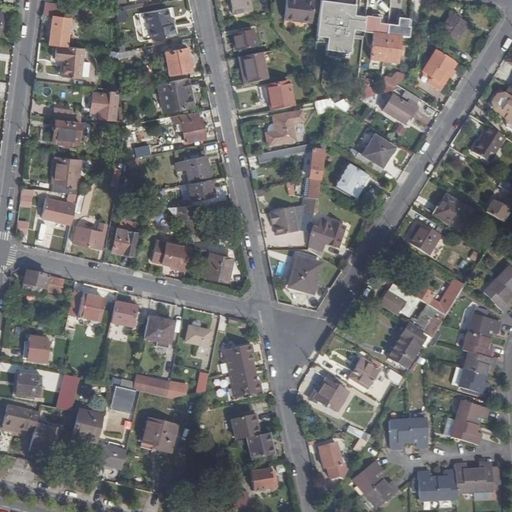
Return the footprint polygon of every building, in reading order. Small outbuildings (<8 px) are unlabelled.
[(249,0),(230,0),(233,15),(252,11),(249,0)] [(313,0),(302,0),(300,0),(285,0),(284,20),(311,23),(312,10),(313,0)] [(363,32),(365,16),(355,15),(356,5),(320,0),(319,11),(316,38),(332,40),(331,52),(360,56),(363,32)] [(171,24),(170,17),(168,8),(144,13),(146,23),(149,22),(152,40),(176,35),(174,24),(171,24)] [(125,9),(117,10),(118,23),(127,21),(125,9)] [(386,35),(387,24),(381,24),(382,15),(372,14),(371,17),(365,16),(363,32),(373,34),(386,35)] [(451,15),(440,31),(456,41),(467,25),(451,15)] [(53,16),(49,44),(56,45),(65,46),(67,32),(73,32),(74,21),(69,20),(69,18),(60,17),(56,16),(53,16)] [(387,24),(386,35),(399,37),(408,38),(411,20),(399,19),(398,26),(387,24)] [(234,41),(236,51),(256,47),(252,30),(234,34),(235,41),(234,41)] [(369,60),(382,62),(386,35),(373,34),(369,60)] [(386,35),(382,62),(382,65),(389,66),(389,63),(395,64),(399,37),(386,35)] [(65,46),(56,45),(53,61),(65,62),(64,69),(62,69),(61,78),(80,80),(83,48),(65,46)] [(171,74),(191,69),(186,47),(166,51),(171,74)] [(449,68),(453,61),(434,50),(420,72),(429,78),(428,80),(438,86),(445,75),(447,75),(448,74),(449,73),(450,71),(449,70),(449,68)] [(119,62),(119,52),(109,51),(108,61),(119,62)] [(244,68),(247,83),(267,80),(262,53),(240,57),(242,68),(244,68)] [(97,82),(99,57),(92,56),(91,63),(89,63),(88,66),(91,66),(89,81),(97,82)] [(452,70),(456,63),(453,61),(449,68),(449,70),(450,71),(449,73),(448,74),(447,75),(445,75),(438,86),(436,89),(441,92),(454,72),(452,70)] [(384,78),(381,84),(383,85),(392,88),(396,85),(404,77),(398,71),(389,80),(384,78)] [(417,77),(436,89),(438,86),(428,80),(429,78),(420,72),(417,77)] [(187,78),(158,84),(160,93),(163,92),(167,111),(193,106),(187,78)] [(265,86),(270,111),(292,107),(287,82),(265,86)] [(383,85),(381,84),(379,90),(389,95),(392,88),(383,85)] [(363,90),(366,98),(373,95),(370,87),(363,90)] [(115,120),(118,93),(109,91),(109,94),(100,93),(100,94),(92,93),(90,110),(98,111),(97,118),(115,120)] [(498,91),(491,102),(492,110),(499,114),(498,115),(504,118),(506,127),(511,130),(511,128),(511,98),(509,97),(498,91)] [(400,102),(391,97),(381,113),(403,125),(405,122),(408,123),(415,110),(412,109),(416,103),(404,95),(400,102)] [(317,114),(333,111),(334,104),(330,99),(315,102),(317,114)] [(56,110),(55,118),(71,120),(72,113),(72,112),(56,110)] [(185,142),(205,137),(201,117),(199,117),(198,112),(187,114),(187,115),(173,118),(174,123),(181,122),(185,142)] [(268,147),(295,141),(292,124),(304,122),(302,112),(272,118),(275,132),(266,134),(268,147)] [(72,113),(71,120),(80,121),(80,116),(77,113),(72,113)] [(63,143),(69,143),(77,145),(80,124),(55,121),(55,123),(54,123),(53,129),(54,129),(52,141),(63,143)] [(395,132),(404,135),(406,128),(398,124),(395,132)] [(488,162),(504,136),(485,125),(480,132),(482,133),(471,151),(488,162)] [(354,151),(350,156),(378,173),(390,154),(387,153),(391,147),(374,136),(362,156),(354,151)] [(327,141),(258,155),(260,163),(284,159),(284,156),(312,151),(308,179),(312,179),(309,198),(316,200),(317,198),(316,198),(319,180),(320,180),(323,165),(321,165),(323,151),(325,152),(327,141)] [(461,153),(452,148),(448,154),(457,159),(461,153)] [(469,167),(473,161),(461,153),(457,159),(469,167)] [(185,160),(177,161),(179,170),(186,168),(189,180),(209,176),(206,156),(185,159),(185,160)] [(55,158),(51,192),(76,195),(80,161),(55,158)] [(135,158),(123,160),(122,163),(126,164),(131,169),(137,168),(135,158)] [(120,174),(122,163),(119,163),(115,167),(114,173),(120,174)] [(335,187),(349,195),(357,183),(362,186),(368,176),(349,164),(335,187)] [(112,183),(118,185),(120,174),(114,173),(112,183)] [(213,195),(210,179),(188,184),(191,199),(213,195)] [(503,222),(511,207),(511,184),(502,179),(497,186),(509,193),(501,206),(492,201),(485,211),(502,221),(503,222)] [(88,188),(82,192),(92,194),(95,182),(88,188)] [(21,190),(19,206),(30,207),(32,191),(21,190)] [(82,192),(78,195),(77,202),(74,213),(82,215),(83,212),(88,214),(92,194),(82,192)] [(458,230),(470,210),(445,194),(433,214),(458,230)] [(309,198),(303,198),(303,204),(306,204),(301,231),(309,232),(312,216),(313,216),(316,200),(309,198)] [(58,218),(73,222),(74,213),(77,202),(75,202),(74,205),(47,199),(43,219),(57,222),(58,218)] [(197,217),(196,205),(167,208),(169,210),(177,219),(183,219),(183,226),(187,230),(194,230),(193,217),(197,217)] [(269,213),(271,222),(273,222),(274,225),(276,236),(297,232),(293,207),(272,211),(271,213),(269,213)] [(27,234),(28,220),(18,219),(17,233),(27,234)] [(308,250),(318,256),(323,243),(336,248),(344,228),(320,219),(317,230),(312,228),(308,250)] [(445,237),(449,232),(437,225),(434,230),(419,221),(406,241),(428,254),(440,234),(445,237)] [(100,249),(105,224),(98,222),(97,231),(77,226),(73,243),(100,249)] [(132,255),(137,233),(116,229),(111,252),(121,255),(122,253),(132,255)] [(191,234),(193,243),(209,240),(208,231),(191,234)] [(187,272),(191,248),(157,240),(152,261),(172,266),(178,267),(178,270),(187,272)] [(472,250),(468,260),(476,262),(479,253),(472,250)] [(228,270),(230,257),(211,253),(205,276),(228,282),(231,270),(228,270)] [(411,265),(420,270),(426,261),(417,256),(411,265)] [(320,264),(296,258),(294,267),(297,268),(291,287),(312,293),(320,264)] [(502,314),(509,305),(506,302),(511,295),(511,271),(507,268),(482,295),(502,314)] [(33,272),(26,270),(21,291),(42,296),(44,291),(60,294),(63,279),(33,272)] [(444,316),(464,285),(463,284),(454,279),(439,304),(429,297),(431,294),(416,285),(415,287),(413,285),(411,288),(413,289),(410,295),(434,310),(444,316)] [(397,314),(410,295),(392,284),(379,303),(397,314)] [(67,315),(77,317),(82,295),(72,293),(67,315)] [(82,295),(77,317),(98,321),(103,299),(82,295)] [(115,302),(110,323),(131,327),(136,306),(115,302)] [(431,338),(444,316),(434,310),(421,332),(431,338)] [(463,369),(458,386),(458,387),(485,395),(488,385),(482,384),(487,370),(491,371),(495,361),(488,359),(491,348),(486,347),(490,333),(496,334),(499,324),(472,316),(461,350),(468,352),(463,369)] [(173,322),(147,317),(142,338),(168,344),(173,322)] [(426,347),(431,338),(421,332),(407,323),(387,357),(405,368),(420,344),(426,347)] [(207,347),(210,331),(200,328),(192,327),(189,326),(186,341),(207,347)] [(45,342),(45,339),(30,337),(27,361),(46,363),(48,343),(45,342)] [(250,363),(252,362),(251,354),(253,353),(251,344),(224,350),(234,398),(261,392),(259,383),(257,383),(255,375),(253,375),(250,363)] [(352,372),(347,380),(348,381),(350,378),(367,389),(373,380),(374,380),(376,379),(378,378),(379,375),(379,373),(378,370),(379,369),(356,355),(348,369),(352,372)] [(458,386),(463,369),(456,367),(451,384),(458,386)] [(391,368),(386,376),(398,385),(404,378),(391,368)] [(200,372),(197,388),(204,389),(208,374),(200,372)] [(39,395),(41,377),(18,374),(16,395),(41,399),(41,395),(39,395)] [(47,392),(44,406),(70,411),(79,378),(74,377),(65,375),(60,395),(47,392)] [(134,376),(132,389),(139,391),(165,397),(168,383),(134,376)] [(322,392),(316,402),(326,408),(327,406),(336,412),(348,392),(326,378),(319,390),(322,392)] [(185,387),(168,383),(165,397),(172,398),(183,396),(185,387)] [(129,389),(116,386),(114,396),(126,398),(129,389)] [(313,400),(316,402),(322,392),(319,390),(313,400)] [(478,420),(483,422),(488,410),(462,399),(447,434),(474,445),(478,434),(472,433),(478,420)] [(35,423),(40,406),(28,403),(27,410),(7,405),(1,428),(12,430),(13,427),(19,429),(26,430),(33,432),(35,423)] [(72,437),(96,443),(103,415),(79,409),(72,437)] [(254,413),(231,419),(236,440),(247,437),(252,460),(273,454),(268,432),(259,434),(254,413)] [(140,446),(152,449),(153,444),(159,446),(158,449),(172,453),(172,452),(170,451),(177,426),(147,419),(142,441),(138,440),(138,441),(142,442),(140,446)] [(389,452),(401,451),(400,445),(414,444),(414,450),(426,449),(425,421),(387,424),(389,452)] [(33,432),(30,445),(45,448),(44,451),(55,454),(61,429),(35,423),(33,432)] [(349,425),(346,432),(360,438),(363,431),(349,425)] [(0,450),(6,451),(9,433),(0,431),(0,450)] [(364,432),(360,439),(366,442),(370,436),(364,432)] [(366,442),(360,439),(354,449),(360,453),(366,442)] [(339,477),(343,480),(349,470),(345,468),(344,464),(342,464),(335,443),(316,447),(317,452),(320,452),(325,469),(328,468),(331,480),(339,477)] [(97,463),(120,469),(125,451),(102,445),(97,463)] [(376,477),(380,473),(373,464),(351,481),(375,511),(396,493),(389,484),(385,488),(376,477)] [(491,486),(490,471),(490,466),(479,466),(479,471),(466,472),(466,467),(453,468),(453,473),(442,473),(442,479),(428,480),(427,475),(415,475),(417,504),(455,501),(455,495),(492,493),(491,486)] [(272,487),(269,473),(268,469),(249,472),(251,479),(252,484),(253,491),(272,487)] [(239,491),(234,506),(244,509),(248,493),(239,491)]
